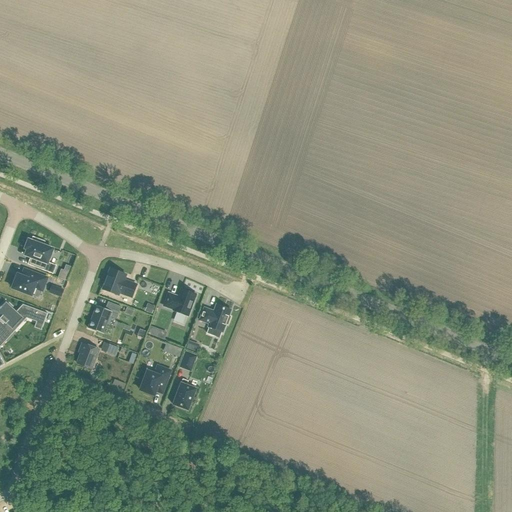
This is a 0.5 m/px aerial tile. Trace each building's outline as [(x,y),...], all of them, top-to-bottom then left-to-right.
[(29,265),(53,274),(56,266),(48,263),(53,249),(43,246),(44,242),(33,238),(31,241),(28,240),(25,249),(27,250),(25,256),(32,258),(29,265)] [(61,269),(58,277),(66,280),(71,267),(66,265),(64,270),(61,269)] [(118,296),(119,293),(132,297),(136,285),(124,281),(126,275),(110,269),(103,290),(118,296)] [(14,283),(12,289),(31,296),(35,287),(42,290),(47,278),(31,272),(29,277),(27,278),(17,275),(17,276),(15,276),(12,282),(14,283)] [(52,286),(50,293),(59,296),(61,290),(52,286)] [(168,294),(164,306),(173,310),(173,311),(188,316),(196,295),(181,290),(178,298),(175,297),(175,296),(168,294)] [(108,302),(105,309),(96,306),(88,329),(103,334),(107,324),(109,325),(112,318),(116,319),(121,307),(108,302)] [(5,303),(0,308),(0,319),(0,320),(6,325),(3,328),(12,336),(15,331),(13,330),(26,316),(37,320),(36,322),(43,325),(47,314),(23,305),(16,312),(5,303)] [(208,327),(223,333),(226,324),(228,325),(231,317),(229,316),(231,311),(216,305),(214,311),(204,308),(199,321),(209,324),(208,327)] [(124,314),(132,317),(134,311),(127,308),(124,314)] [(151,327),(149,334),(156,337),(159,330),(151,327)] [(77,364),(91,369),(99,350),(82,344),(79,353),(81,353),(77,364)] [(105,344),(102,351),(115,356),(118,348),(105,344)] [(174,347),(171,354),(179,357),(182,350),(174,347)] [(185,352),(179,367),(191,372),(196,357),(185,352)] [(171,371),(159,367),(157,366),(156,370),(154,374),(147,371),(140,390),(145,392),(144,394),(152,397),(153,395),(154,396),(156,391),(162,394),(166,384),(171,371)] [(173,405),(174,405),(187,410),(188,411),(188,410),(196,390),(196,389),(195,389),(187,386),(188,381),(182,379),(181,383),(180,384),(181,384),(173,404),(173,405)]
